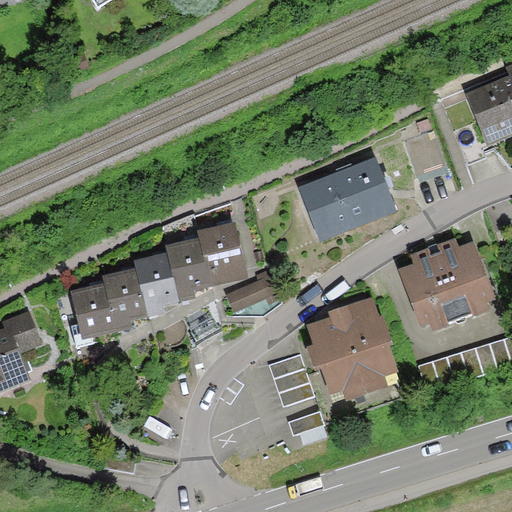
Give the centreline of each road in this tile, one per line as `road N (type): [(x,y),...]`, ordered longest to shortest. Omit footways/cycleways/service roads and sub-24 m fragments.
road 1 (residential): [(511,185),(366,256),(251,346),(207,393),(195,443),(209,511)]
road 2 (primary): [(511,435),(265,511)]
